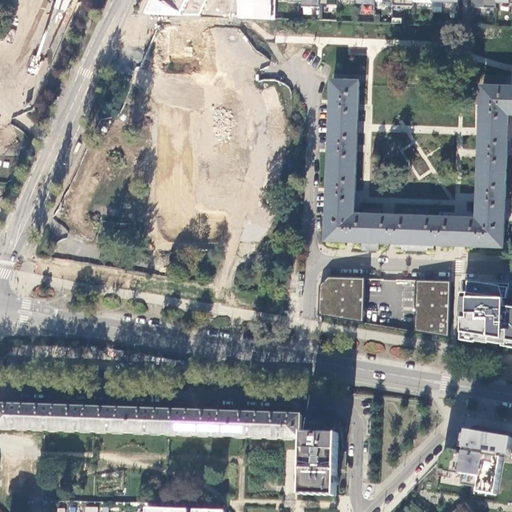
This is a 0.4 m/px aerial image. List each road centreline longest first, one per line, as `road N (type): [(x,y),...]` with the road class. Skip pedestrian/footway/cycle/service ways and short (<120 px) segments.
road 1 (residential): [(363,511),(355,504),(358,424),(344,405),(0,391)]
road 2 (primary): [(0,307),(305,359)]
road 3 (tertiary): [(126,0),(0,277)]
road 4 (residential): [(511,264),(312,261)]
road 5 (residential): [(312,261),(314,88)]
road 6 (residential): [(368,511),(452,427),(464,386)]
road 7 (primary): [(305,359),(464,386)]
